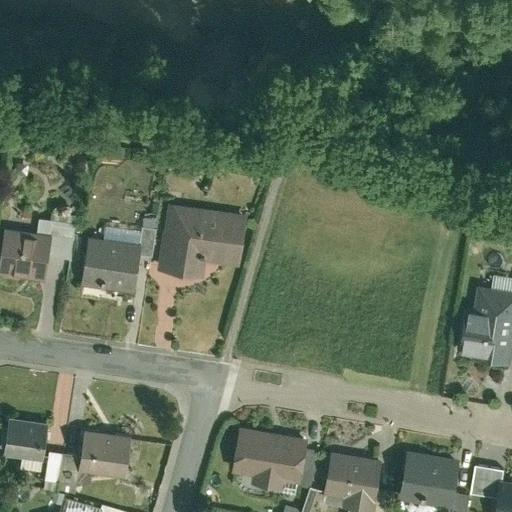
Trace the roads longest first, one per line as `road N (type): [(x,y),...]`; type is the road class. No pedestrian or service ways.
road 1 (residential): [(220,369),(511,415)]
road 2 (residential): [(0,340),(220,369)]
road 3 (residential): [(220,369),(177,511)]
